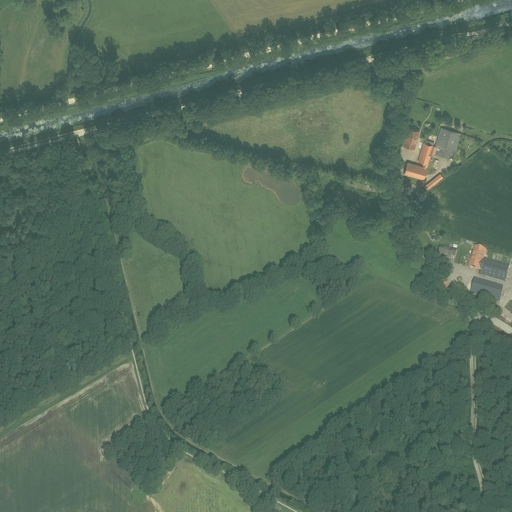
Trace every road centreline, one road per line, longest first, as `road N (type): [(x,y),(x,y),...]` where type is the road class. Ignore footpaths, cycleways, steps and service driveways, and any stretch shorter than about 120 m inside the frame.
road 1 (track): [(462,0),(0,119)]
road 2 (track): [(89,131),(488,27)]
road 3 (unclassified): [(473,309),(448,268),(405,245),(391,158),(414,57)]
road 4 (track): [(480,511),(471,443),(473,309)]
road 5 (track): [(0,430),(131,347)]
